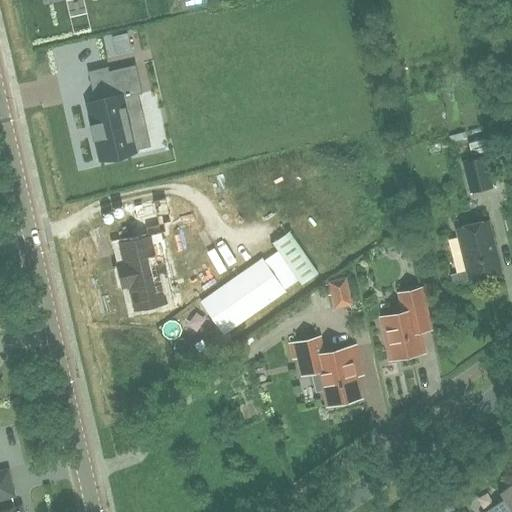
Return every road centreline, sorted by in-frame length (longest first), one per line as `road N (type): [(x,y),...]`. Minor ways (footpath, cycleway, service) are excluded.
road 1 (unclassified): [(92,511),(0,108)]
road 2 (tertiary): [(332,511),(511,388)]
